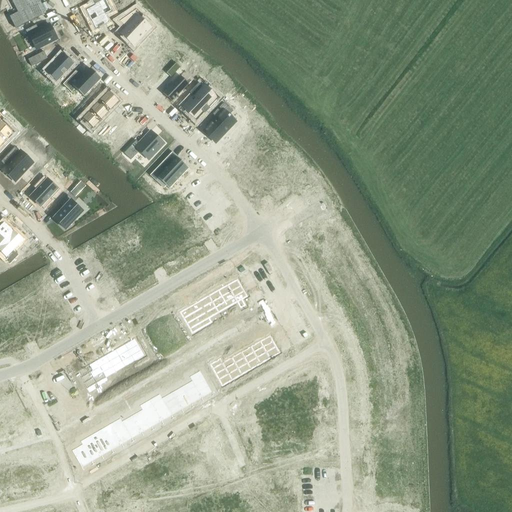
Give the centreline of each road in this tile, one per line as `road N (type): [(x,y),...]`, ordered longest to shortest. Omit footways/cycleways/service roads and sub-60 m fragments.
road 1 (residential): [(3,511),(73,493),(325,340)]
road 2 (residential): [(57,0),(75,34),(215,173),(259,233)]
road 3 (track): [(347,511),(333,354),(259,233)]
road 4 (tertiary): [(259,233),(98,327)]
road 5 (residential): [(98,327),(47,240),(0,195)]
